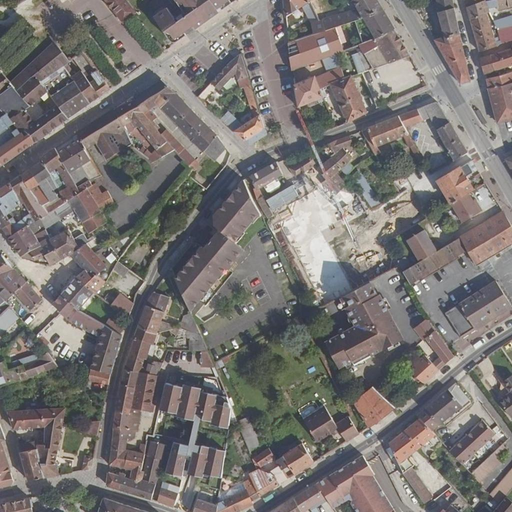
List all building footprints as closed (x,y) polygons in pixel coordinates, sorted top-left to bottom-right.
[(107,0),(124,21),(134,13),(124,0),(107,0)] [(142,0),(143,1),(143,0),(179,0),(187,11),(184,13),(175,19),(167,7),(154,17),(173,44),(186,36),(183,33),(194,26),(196,29),(232,4),(229,0),(142,0)] [(175,0),(184,13),(187,11),(179,0),(175,0)] [(283,0),(286,17),(304,6),(308,14),(311,13),(313,17),(316,15),(310,2),(312,0),(283,0)] [(377,0),(352,0),(357,8),(323,19),(326,31),(335,27),(336,28),(363,18),(383,11),(377,0)] [(460,83),(471,81),(462,42),(455,8),(453,0),(436,0),(438,12),(445,38),(435,40),(460,83)] [(511,0),(464,0),(469,19),(487,13),(489,13),(490,12),(488,8),(497,7),(497,10),(511,7),(511,0)] [(394,29),(383,11),(363,18),(374,38),(394,29)] [(308,14),(311,22),(319,20),(318,18),(316,15),(313,17),(311,13),(308,14)] [(479,52),(497,46),(487,13),(469,19),(479,52)] [(511,16),(493,21),(498,29),(511,26),(511,16)] [(314,35),(326,31),(323,19),(319,20),(311,22),(314,35)] [(511,26),(498,29),(501,43),(511,40),(511,26)] [(314,35),(289,43),(292,69),(322,59),(335,54),(343,51),(340,42),(338,36),(336,28),(335,27),(326,31),(314,35)] [(374,38),(357,45),(354,46),(358,53),(351,55),(358,74),(374,70),(397,61),(410,56),(394,29),(374,38)] [(124,40),(130,47),(137,42),(131,34),(124,40)] [(338,36),(340,42),(347,40),(346,34),(338,36)] [(347,40),(340,42),(343,51),(354,46),(357,45),(355,42),(349,44),(347,40)] [(73,77),(65,66),(67,64),(71,62),(70,60),(54,42),(10,83),(17,91),(31,78),(41,83),(48,92),(52,97),(75,80),(73,77)] [(72,58),(73,57),(82,51),(85,49),(79,42),(67,51),(72,58)] [(511,48),(492,55),(491,55),(481,58),(485,74),(511,65),(511,48)] [(82,51),(73,57),(80,68),(82,70),(84,73),(83,73),(100,96),(110,89),(98,71),(97,72),(82,51)] [(232,61),(211,83),(219,91),(236,73),(238,81),(241,89),(244,88),(254,118),(242,126),(227,111),(221,118),(234,131),(248,146),(266,135),(249,78),(241,54),(232,61)] [(345,78),(335,54),(322,59),(327,72),(315,77),(320,89),(330,85),(331,85),(345,78)] [(410,56),(397,61),(402,70),(407,67),(410,73),(418,69),(410,56)] [(73,77),(75,75),(67,64),(65,66),(73,77)] [(407,67),(402,70),(405,76),(410,73),(407,67)] [(75,75),(73,77),(75,80),(91,103),(100,96),(83,73),(84,73),(82,70),(75,75)] [(0,133),(13,124),(33,110),(17,91),(10,83),(0,71),(0,133)] [(511,71),(486,79),(489,89),(511,82),(511,71)] [(320,89),(315,77),(315,76),(294,84),(298,107),(324,98),(320,89)] [(345,78),(331,85),(348,123),(367,112),(351,76),(345,78)] [(31,78),(17,91),(33,110),(13,124),(17,129),(22,126),(35,142),(68,119),(58,105),(46,114),(37,101),(48,92),(41,83),(31,78)] [(217,134),(161,79),(134,97),(151,123),(155,128),(157,126),(152,119),(156,116),(151,109),(156,104),(158,107),(159,106),(203,152),(204,150),(208,153),(215,160),(226,148),(217,134)] [(75,80),(52,97),(58,105),(68,119),(91,103),(75,80)] [(511,82),(489,89),(497,122),(511,118),(511,82)] [(137,142),(133,147),(149,159),(152,162),(174,150),(167,143),(161,135),(155,128),(151,123),(134,97),(133,96),(114,108),(127,134),(138,127),(156,149),(151,154),(137,142)] [(454,161),(468,153),(450,122),(438,103),(435,102),(398,116),(405,128),(430,117),(437,130),(441,137),(438,139),(441,144),(440,144),(443,150),(447,148),(454,161)] [(107,159),(132,143),(127,134),(114,108),(76,132),(77,133),(86,149),(96,142),(107,159)] [(405,128),(398,116),(368,128),(361,130),(375,153),(376,155),(380,153),(377,147),(403,136),(409,148),(414,145),(408,134),(405,128)] [(22,126),(17,129),(13,124),(0,133),(0,161),(3,165),(35,142),(22,126)] [(166,130),(161,135),(167,143),(189,165),(194,160),(166,130)] [(77,133),(55,148),(79,188),(90,182),(94,179),(101,175),(86,149),(77,133)] [(349,135),(337,140),(328,144),(335,154),(330,157),(331,158),(332,158),(342,168),(341,169),(347,175),(354,167),(350,161),(352,159),(343,149),(353,145),(349,135)] [(40,158),(42,161),(67,201),(87,189),(92,186),(90,182),(79,188),(55,148),(40,158)] [(289,168),(296,177),(316,163),(310,155),(307,157),(306,155),(299,160),(300,162),(289,168)] [(342,168),(332,158),(331,158),(319,167),(318,168),(326,179),(323,183),(335,196),(345,186),(346,185),(335,174),(340,170),(341,169),(342,168)] [(189,165),(194,170),(199,164),(194,160),(189,165)] [(472,160),(438,181),(451,204),(474,190),(466,177),(478,170),(472,160)] [(42,161),(30,169),(52,200),(43,206),(48,213),(55,209),(67,201),(42,161)] [(275,179),(283,175),(276,161),(249,176),(255,187),(256,190),(259,188),(263,186),(267,192),(279,185),(275,179)] [(356,165),(354,167),(379,206),(382,205),(356,165)] [(424,178),(430,174),(425,165),(410,174),(415,183),(424,178)] [(379,206),(354,167),(347,175),(348,177),(361,192),(374,210),(379,206)] [(30,169),(21,175),(43,206),(52,200),(30,169)] [(21,175),(10,183),(20,204),(23,219),(27,226),(40,218),(48,213),(43,206),(21,175)] [(102,194),(94,179),(90,182),(92,186),(87,189),(101,211),(115,205),(107,190),(102,194)] [(260,214),(243,179),(213,215),(214,226),(219,230),(204,248),(201,246),(175,278),(190,312),(226,268),(229,270),(245,251),(234,242),(260,214)] [(0,224),(8,238),(27,226),(23,219),(17,224),(10,210),(20,204),(10,183),(0,188),(0,224)] [(349,184),(346,187),(352,194),(357,190),(351,183),(349,184)] [(273,215),(259,188),(256,190),(255,187),(253,189),(258,200),(268,219),(273,215)] [(101,211),(87,189),(67,201),(55,209),(61,218),(62,218),(75,210),(89,233),(107,221),(101,211)] [(357,190),(352,194),(355,196),(365,215),(372,211),(359,193),(357,190)] [(469,193),(452,204),(463,222),(482,210),(478,203),(476,205),(473,200),(469,193)] [(61,218),(55,209),(48,213),(40,218),(45,228),(61,218)] [(511,244),(511,226),(503,211),(479,226),(462,237),(469,250),(473,259),(478,266),(479,265),(511,244)] [(51,265),(61,260),(51,239),(45,228),(40,218),(27,226),(8,238),(21,257),(35,261),(45,255),(51,265)] [(392,227),(384,233),(389,241),(398,236),(392,227)] [(74,239),(69,229),(51,239),(61,260),(71,255),(87,244),(89,242),(84,235),(83,234),(74,239)] [(420,262),(439,250),(435,243),(432,244),(424,230),(407,240),(420,262)] [(420,262),(403,272),(410,285),(469,250),(462,237),(439,250),(420,262)] [(89,242),(87,244),(96,253),(101,250),(94,239),(89,242)] [(137,244),(133,241),(121,257),(120,258),(118,262),(122,264),(137,244)] [(101,250),(96,253),(87,244),(71,255),(85,270),(92,278),(97,274),(105,281),(106,281),(113,269),(118,262),(120,258),(108,245),(101,250)] [(6,275),(7,275),(14,269),(3,255),(0,256),(0,294),(5,301),(15,293),(15,292),(2,277),(6,275)] [(122,264),(118,262),(113,269),(123,277),(129,269),(126,267),(122,264)] [(2,277),(15,292),(27,282),(14,269),(7,275),(6,275),(2,277)] [(105,281),(97,274),(92,278),(85,270),(76,277),(94,292),(95,293),(105,281)] [(79,310),(94,292),(76,277),(61,295),(79,310)] [(511,306),(511,305),(499,286),(496,281),(446,313),(461,338),(511,306)] [(30,311),(42,300),(27,282),(15,292),(15,293),(30,311)] [(377,295),(370,282),(341,298),(356,326),(326,343),(340,368),(353,360),(355,364),(403,339),(379,294),(377,295)] [(148,299),(138,326),(157,333),(160,332),(173,328),(174,325),(161,321),(165,312),(170,297),(153,292),(148,299)] [(111,306),(128,319),(134,304),(120,293),(111,306)] [(94,335),(100,339),(104,325),(79,310),(61,295),(53,303),(70,320),(88,332),(94,335)] [(0,330),(17,314),(14,312),(11,307),(0,317),(0,330)] [(184,317),(180,327),(200,333),(191,313),(184,317)] [(108,318),(104,325),(120,334),(125,329),(108,318)] [(414,329),(419,335),(431,325),(426,319),(414,329)] [(91,368),(91,369),(111,373),(122,336),(120,334),(104,325),(100,339),(91,368)] [(425,338),(435,331),(431,325),(419,335),(423,340),(425,338)] [(157,333),(138,326),(124,369),(138,372),(158,376),(162,364),(150,361),(160,332),(157,333)] [(207,351),(200,333),(180,327),(176,335),(189,340),(193,341),(193,350),(201,350),(207,351)] [(439,370),(446,364),(455,357),(435,331),(425,338),(440,357),(432,363),(425,355),(409,370),(423,384),(439,370)] [(511,362),(511,343),(503,350),(511,362)] [(214,366),(207,351),(201,350),(201,365),(214,366)] [(38,373),(57,367),(46,352),(34,362),(38,373)] [(0,386),(38,373),(34,362),(8,369),(5,360),(0,361),(0,386)] [(91,369),(88,379),(109,384),(111,373),(91,369)] [(138,372),(124,369),(120,385),(135,388),(138,372)] [(158,376),(138,372),(135,388),(132,400),(131,406),(141,408),(152,411),(155,397),(159,376),(158,376)] [(511,417),(511,374),(503,381),(511,392),(499,401),(511,417)] [(432,431),(441,423),(442,423),(462,406),(469,399),(456,382),(448,389),(425,408),(416,416),(419,419),(420,418),(432,431)] [(165,383),(159,410),(195,418),(196,414),(203,416),(202,420),(229,427),(232,407),(228,399),(165,383)] [(135,388),(120,385),(118,397),(132,400),(135,388)] [(355,401),(369,427),(395,408),(374,386),(355,401)] [(132,400),(118,397),(116,411),(130,414),(131,406),(132,400)] [(136,432),(137,431),(141,408),(131,406),(130,414),(116,411),(114,427),(112,439),(111,447),(109,465),(125,468),(129,451),(125,450),(127,438),(133,439),(134,431),(136,432)] [(340,431),(347,442),(359,434),(349,417),(336,424),(325,406),(304,420),(317,441),(332,432),(334,435),(340,431)] [(62,424),(65,408),(8,412),(14,429),(45,427),(62,426),(62,424)] [(237,421),(249,449),(259,445),(247,417),(237,421)] [(436,434),(432,431),(420,418),(419,419),(405,430),(405,431),(418,449),(435,435),(436,434)] [(84,435),(98,438),(101,421),(87,422),(84,435)] [(450,451),(462,464),(495,434),(483,421),(450,451)] [(62,426),(45,427),(45,432),(41,432),(41,440),(19,444),(21,452),(36,448),(45,478),(59,475),(57,464),(55,464),(62,426)] [(412,467),(415,465),(408,456),(418,449),(405,431),(389,444),(391,447),(386,450),(391,458),(395,456),(399,464),(403,473),(425,503),(433,497),(412,467)] [(162,436),(154,435),(154,437),(152,437),(151,442),(160,444),(162,436)] [(166,472),(182,476),(185,465),(190,446),(183,444),(184,440),(174,438),(166,472)] [(196,443),(184,440),(183,444),(190,446),(185,465),(190,466),(191,461),(193,461),(195,452),(201,454),(203,446),(196,444),(196,443)] [(0,488),(12,485),(14,481),(1,441),(0,441),(0,488)] [(167,445),(160,444),(151,442),(149,450),(148,455),(144,472),(141,471),(144,454),(140,453),(129,451),(125,468),(131,470),(130,476),(119,472),(119,475),(108,472),(106,484),(108,487),(151,500),(156,483),(167,445)] [(289,465),(295,474),(314,462),(302,444),(283,456),(276,460),(281,469),(289,465)] [(475,478),(478,482),(501,460),(498,457),(507,449),(503,444),(500,446),(471,473),(475,478)] [(190,466),(188,471),(222,479),(225,457),(216,455),(217,450),(203,446),(201,454),(195,452),(193,461),(191,461),(190,466)] [(36,448),(21,452),(29,481),(45,478),(36,448)] [(261,467),(274,458),(275,458),(269,448),(254,458),(261,467)] [(357,458),(317,483),(331,504),(333,508),(348,498),(352,499),(351,503),(357,511),(395,511),(373,475),(375,474),(363,455),(357,458)] [(89,470),(92,467),(94,457),(86,456),(83,471),(89,470)] [(490,494),(499,503),(505,496),(511,488),(511,466),(489,493),(490,494)] [(460,492),(475,478),(471,473),(466,468),(452,482),(460,492)] [(259,497),(279,484),(275,475),(257,469),(249,473),(252,479),(259,497)] [(275,475),(279,484),(287,479),(282,470),(275,475)] [(246,489),(218,501),(218,505),(217,511),(237,511),(253,505),(252,501),(259,497),(252,479),(243,483),(246,489)] [(163,482),(157,501),(173,507),(178,493),(165,489),(167,484),(163,482)] [(246,489),(243,483),(219,493),(218,501),(246,489)] [(310,508),(317,504),(320,508),(324,506),(325,508),(331,504),(317,483),(300,494),(310,508)] [(180,488),(167,484),(165,489),(178,493),(180,488)] [(301,511),(303,511),(310,508),(300,494),(294,498),(301,511)] [(484,506),(490,511),(492,511),(499,504),(499,503),(490,494),(481,503),(484,506)] [(499,504),(492,511),(511,511),(511,501),(505,496),(499,503),(499,504)] [(33,511),(30,498),(0,503),(0,511),(33,511)] [(46,498),(35,500),(37,510),(48,508),(46,498)] [(148,511),(105,498),(103,499),(98,511),(148,511)] [(301,511),(294,498),(271,511),(301,511)] [(217,511),(218,505),(199,500),(194,511),(217,511)]
